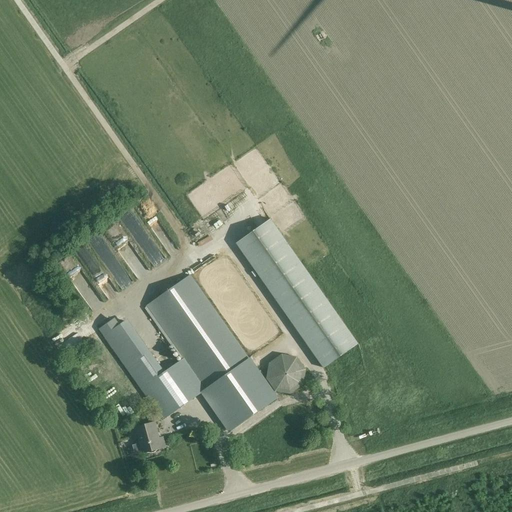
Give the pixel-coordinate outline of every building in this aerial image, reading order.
[(117,217),(120,225),(134,221),(131,213),(117,217)] [(324,368),(358,344),(271,219),(236,243),(324,368)] [(205,234),(215,234),(214,223),(205,223),(205,234)] [(114,224),(104,230),(116,250),(126,243),(114,224)] [(83,242),(103,272),(114,265),(107,254),(112,250),(100,232),(83,242)] [(80,243),(72,249),(78,257),(86,252),(80,243)] [(122,290),(132,282),(119,266),(109,273),(122,290)] [(202,392),(236,441),(284,408),(249,359),(249,358),(249,359),(190,275),(147,306),(195,373),(184,380),(173,389),(125,321),(104,336),(157,411),(157,412),(162,419),(163,420),(202,392)] [(282,355),(269,364),(267,379),(276,391),(291,393),(304,385),(306,370),(297,357),(282,355)] [(132,429),(135,437),(138,436),(143,453),(147,451),(147,453),(151,453),(155,452),(157,450),(157,449),(165,447),(163,438),(159,439),(155,423),(157,423),(162,419),(157,412),(148,419),(149,424),(132,429)]
